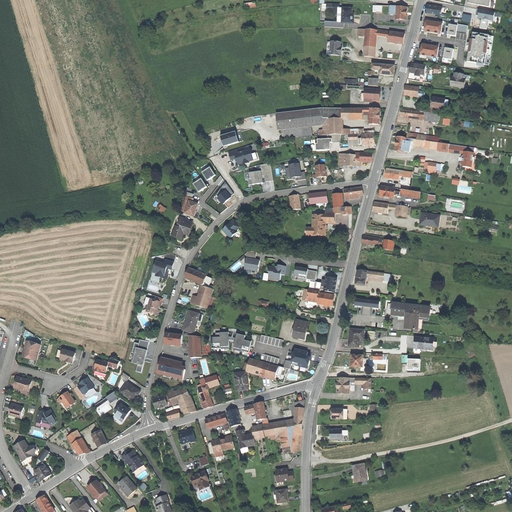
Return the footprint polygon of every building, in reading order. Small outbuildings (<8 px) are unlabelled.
[(477,9),(478,5),(469,3),(469,0),(465,0),(464,7),(477,9)] [(441,16),(442,12),(442,10),(443,8),(428,5),(426,10),(426,13),(441,16)] [(407,7),(398,7),(397,7),(397,15),(396,18),(396,19),(406,20),(407,15),(407,7)] [(339,10),(338,23),(344,23),(354,24),(354,22),(354,18),(352,18),(352,14),(353,8),(339,8),(339,10)] [(495,13),(480,10),(479,16),(481,17),(480,19),(482,19),(488,20),(494,21),(495,13)] [(432,22),(426,21),(424,31),(425,32),(427,32),(438,34),(440,34),(441,34),(443,24),(437,23),(432,22)] [(456,23),(456,26),(458,26),(456,33),(467,35),(468,26),(458,24),(458,23),(456,23)] [(456,26),(449,25),(447,35),(448,35),(450,36),(456,37),(456,33),(458,26),(456,26)] [(366,38),(367,30),(360,29),(359,37),(366,38)] [(390,37),(390,32),(373,30),(367,30),(366,38),(365,57),(375,58),(377,35),(390,37)] [(390,32),(390,37),(389,42),(403,44),(404,42),(406,34),(390,32)] [(469,50),(467,62),(477,64),(485,65),(490,36),(473,33),(472,40),(471,40),(470,43),(470,44),(469,50)] [(340,55),(342,55),(342,49),(342,48),(341,48),(341,43),(332,42),(331,55),(340,56),(340,55)] [(421,55),(426,56),(431,57),(437,58),(439,47),(438,47),(436,47),(425,45),(423,45),(422,45),(422,49),(421,55)] [(446,48),(445,48),(444,59),(450,60),(452,60),(454,50),(448,49),(446,48)] [(425,71),(426,66),(412,64),(411,68),(410,73),(416,74),(416,76),(420,77),(420,75),(425,76),(425,71)] [(374,65),(373,70),(379,71),(379,74),(380,75),(394,76),(394,72),(395,67),(374,65)] [(451,86),(464,88),(465,80),(469,81),(470,76),(455,74),(454,78),(454,80),(452,80),(451,86)] [(419,97),(420,88),(406,87),(405,91),(405,95),(419,97)] [(373,101),(379,101),(380,91),(366,90),(365,100),(366,100),(365,102),(371,103),(371,100),(373,101)] [(444,110),(445,105),(446,100),(433,98),(433,101),(432,108),(444,110)] [(311,127),(324,125),(329,119),(323,119),(323,109),(277,114),(279,130),(282,130),(311,127)] [(329,119),(343,119),(343,109),(323,109),(323,119),(329,119)] [(363,113),(363,109),(343,109),(343,119),(363,118),(363,113)] [(380,109),(370,109),(369,113),(369,125),(380,125),(380,119),(380,109)] [(424,121),(425,113),(401,110),(401,116),(404,116),(406,117),(405,118),(424,121)] [(437,115),(431,114),(430,122),(437,123),(437,121),(439,121),(440,116),(437,115)] [(343,119),(329,119),(324,125),(324,131),(320,131),(320,136),(360,134),(360,130),(343,130),(343,119)] [(312,136),(311,127),(282,130),(283,139),(312,136)] [(227,146),(239,142),(236,132),(221,137),(222,140),(221,141),(224,147),(227,145),(227,146)] [(425,141),(426,141),(427,136),(407,133),(407,139),(414,140),(425,141)] [(350,141),(361,140),(361,142),(360,142),(360,145),(368,145),(368,146),(372,146),(372,145),(376,145),(375,141),(375,135),(349,136),(350,141)] [(406,142),(407,139),(398,137),(397,145),(396,151),(402,152),(403,141),(406,142)] [(332,139),(318,140),(318,144),(316,144),(317,151),(326,151),(326,150),(331,150),(331,143),(332,143),(332,139)] [(410,142),(406,142),(403,141),(402,152),(409,153),(410,144),(410,142)] [(425,141),(424,147),(424,148),(437,149),(438,143),(426,141),(425,141)] [(438,143),(437,149),(437,151),(448,153),(448,152),(450,145),(439,143),(438,143)] [(475,148),(450,145),(448,152),(464,154),(464,152),(474,153),(475,148)] [(249,162),(253,161),(251,155),(253,154),(251,150),(250,150),(245,151),(239,153),(237,150),(229,152),(232,160),(237,159),(238,160),(239,165),(244,164),(245,164),(249,163),(249,162)] [(472,169),(474,156),(474,153),(464,152),(464,154),(464,156),(463,156),(462,157),(462,158),(462,159),(463,160),(462,167),(472,169)] [(356,153),(356,155),(356,162),(373,162),(373,158),(373,154),(368,154),(368,153),(366,153),(366,154),(356,153)] [(356,167),(356,162),(356,155),(346,155),(346,166),(356,167)] [(477,157),(474,156),(472,169),(462,167),(462,170),(475,171),(477,157)] [(426,163),(426,165),(429,165),(428,170),(440,172),(441,165),(426,163)] [(261,165),(261,171),(262,176),(265,175),(265,178),(266,182),(273,181),(271,164),(261,165)] [(289,166),(289,168),(291,180),(294,179),(294,178),(295,178),(298,178),(301,177),(301,173),(300,164),(289,166)] [(319,178),(326,177),(325,165),(322,166),(322,164),(318,165),(318,166),(316,166),(317,178),(319,178)] [(209,180),(216,176),(211,167),(202,173),(207,180),(209,180)] [(404,177),(404,172),(387,169),(386,175),(385,178),(399,180),(399,176),(404,177)] [(261,171),(249,173),(250,178),(248,179),(249,185),(263,183),(262,179),(262,176),(261,171)] [(301,177),(298,178),(298,181),(306,180),(305,172),(301,173),(301,177)] [(215,183),(218,186),(223,179),(221,176),(215,183)] [(202,179),(193,184),(198,191),(200,192),(207,187),(202,179)] [(229,198),(234,194),(226,183),(217,195),(224,203),(229,198)] [(346,198),(363,195),(363,192),(362,187),(345,190),(346,198)] [(395,195),(395,192),(396,189),(382,187),(380,196),(387,197),(394,199),(395,195)] [(421,192),(402,189),(401,195),(420,199),(421,192)] [(311,204),(328,202),(327,192),(310,194),(311,204)] [(333,195),(334,208),(343,208),(342,194),(333,195)] [(300,200),(299,195),(290,197),(292,211),(301,209),(300,200)] [(182,212),(186,213),(190,202),(192,203),(194,199),(192,199),(187,197),(182,212)] [(198,205),(192,203),(190,202),(186,213),(194,216),(196,211),(198,205)] [(389,209),(389,204),(375,203),(374,208),(374,212),(388,214),(389,209)] [(408,207),(398,206),(397,210),(397,217),(407,218),(408,207)] [(427,226),(438,227),(440,217),(422,214),(420,224),(427,226)] [(326,223),(326,216),(326,215),(314,215),(313,229),(307,229),(307,236),(318,236),(318,237),(322,237),(322,236),(325,236),(326,228),(326,223)] [(173,237),(182,240),(184,234),(189,236),(190,231),(193,223),(188,222),(188,221),(184,219),(181,228),(176,227),(173,237)] [(238,232),(237,231),(240,228),(234,221),(230,224),(228,226),(224,230),(231,238),(238,232)] [(374,244),(375,238),(363,236),(363,240),(362,244),(374,246),(374,244)] [(393,251),(395,242),(385,240),(384,249),(393,251)] [(248,258),(248,259),(256,260),(257,252),(249,252),(245,255),(248,258)] [(259,265),(260,261),(256,260),(248,259),(247,259),(245,270),(258,272),(259,265)] [(173,268),(175,263),(166,260),(165,264),(157,262),(154,273),(157,274),(157,276),(162,278),(168,280),(169,275),(167,272),(168,269),(173,270),(173,268)] [(285,275),(286,267),(279,266),(279,267),(276,267),(274,266),(274,268),(270,267),(269,272),(270,272),(269,277),(274,278),(274,279),(280,280),(281,275),(285,275)] [(186,278),(204,285),(207,275),(190,268),(188,273),(186,278)] [(308,270),(308,269),(304,269),(296,268),(295,276),(299,277),(306,279),(308,270)] [(317,272),(308,270),(306,279),(315,281),(317,272)] [(367,276),(367,272),(358,270),(357,280),(356,285),(365,286),(367,276)] [(161,282),(162,278),(157,276),(157,274),(154,273),(152,280),(161,282)] [(392,275),(385,274),(384,278),(384,281),(391,282),(392,275)] [(322,287),(325,287),(325,291),(335,293),(336,284),(337,279),(327,278),(326,281),(323,280),(322,287)] [(192,304),(208,308),(214,289),(203,286),(199,300),(194,298),(192,304)] [(320,294),(319,297),(318,303),(318,304),(324,305),(323,307),(328,307),(328,305),(333,306),(334,302),(335,296),(320,294)] [(161,306),(164,298),(153,295),(152,299),(148,297),(146,304),(147,304),(148,306),(147,307),(151,315),(154,314),(159,315),(160,312),(160,310),(159,310),(158,308),(159,306),(161,306)] [(380,309),(380,302),(356,299),(355,306),(361,307),(361,306),(363,306),(363,307),(362,314),(370,315),(371,308),(371,307),(373,307),(373,308),(380,309)] [(406,327),(418,329),(420,316),(424,316),(424,317),(430,317),(431,308),(394,303),(393,314),(407,316),(407,319),(406,327)] [(184,330),(194,333),(197,326),(200,327),(204,315),(201,314),(200,314),(190,311),(187,321),(184,330)] [(293,337),(304,339),(306,332),(307,333),(307,330),(309,323),(297,320),(293,337)] [(363,342),(365,331),(351,329),(350,337),(349,346),(359,347),(360,342),(363,342)] [(375,332),(368,331),(367,339),(375,340),(375,332)] [(221,343),(221,348),(229,348),(229,338),(229,333),(221,333),(221,337),(216,338),(213,338),(214,344),(221,343)] [(166,344),(182,345),(184,336),(168,334),(167,341),(166,344)] [(234,349),(242,351),(243,346),(250,348),(251,346),(252,341),(245,339),(246,336),(237,334),(234,349)] [(262,335),(260,343),(282,348),(284,341),(262,335)] [(190,350),(191,358),(202,358),(200,337),(190,336),(190,350)] [(434,351),(435,339),(419,338),(419,339),(415,339),(414,349),(421,349),(434,351)] [(139,344),(138,348),(147,351),(149,342),(148,342),(140,340),(139,344)] [(23,356),(37,360),(41,345),(28,341),(26,347),(24,356),(23,356)] [(138,363),(138,365),(143,366),(147,351),(138,348),(136,348),(135,354),(133,362),(138,363)] [(73,363),(76,353),(61,349),(59,359),(63,360),(66,361),(67,361),(73,363)] [(308,353),(295,349),(292,362),(292,365),(309,369),(311,358),(309,357),(307,357),(308,353)] [(407,362),(407,371),(421,370),(421,357),(409,357),(409,354),(401,355),(402,362),(407,362)] [(265,355),(263,362),(277,366),(279,359),(265,355)] [(361,367),(363,367),(363,356),(352,356),(352,357),(351,357),(351,360),(352,360),(352,363),(351,367),(354,367),(354,369),(361,369),(361,367)] [(186,370),(182,369),(183,363),(177,361),(162,358),(158,373),(184,380),(186,370)] [(110,363),(109,367),(118,370),(120,362),(111,359),(110,363)] [(276,379),(278,374),(279,368),(250,359),(249,365),(247,371),(267,377),(276,379)] [(290,369),(292,365),(292,362),(286,360),(284,368),(290,369)] [(107,373),(109,367),(110,363),(105,362),(105,363),(103,362),(102,362),(98,361),(97,365),(95,365),(94,368),(93,371),(101,374),(102,371),(107,373)] [(249,389),(247,379),(246,373),(235,374),(238,391),(243,390),(249,389)] [(201,394),(208,391),(209,391),(209,388),(220,385),(217,376),(200,381),(202,385),(198,386),(199,394),(201,394)] [(32,381),(19,378),(17,383),(16,388),(17,388),(16,391),(27,394),(28,391),(29,392),(32,381)] [(80,384),(81,385),(78,387),(86,398),(94,392),(96,391),(94,388),(95,388),(88,379),(84,381),(80,384)] [(249,389),(243,390),(243,393),(248,392),(252,391),(250,379),(247,379),(249,389)] [(348,394),(348,388),(348,383),(348,379),(338,379),(338,385),(337,385),(336,388),(338,388),(338,390),(338,394),(348,394)] [(356,379),(356,383),(356,385),(365,385),(365,390),(371,390),(371,379),(356,379)] [(123,393),(134,401),(137,397),(141,392),(128,383),(122,392),(124,393),(123,393)] [(167,391),(173,405),(180,402),(185,415),(198,411),(192,396),(191,397),(187,387),(175,392),(174,389),(167,391)] [(210,396),(208,391),(201,394),(203,400),(201,401),(204,409),(213,406),(211,398),(210,396)] [(63,402),(67,408),(76,403),(69,392),(65,395),(60,398),(63,402)] [(110,401),(118,395),(115,392),(107,398),(110,401)] [(165,407),(169,406),(166,395),(154,399),(155,402),(157,409),(162,408),(162,409),(165,408),(165,407)] [(298,408),(305,408),(306,400),(296,402),(298,408)] [(258,421),(263,420),(267,419),(264,402),(259,404),(255,405),(258,421)] [(16,416),(21,418),(24,408),(12,404),(11,409),(10,413),(16,415),(16,416)] [(127,416),(131,411),(122,404),(115,414),(116,415),(115,417),(123,423),(127,416)] [(247,414),(256,412),(254,405),(245,408),(247,414)] [(301,451),(305,408),(298,408),(296,421),(270,425),(269,418),(267,419),(263,420),(266,436),(271,435),(272,439),(277,438),(282,437),(281,433),(286,433),(290,453),(301,451)] [(332,419),(344,420),(344,412),(344,409),(332,409),(332,413),(332,419)] [(52,426),(57,423),(55,420),(56,419),(51,410),(45,414),(43,413),(43,412),(42,410),(40,410),(36,422),(42,424),(43,422),(51,424),(52,426)] [(232,427),(241,424),(239,417),(237,410),(228,413),(232,427)] [(169,420),(181,416),(180,411),(167,415),(169,420)] [(208,428),(228,422),(226,414),(212,418),(206,420),(208,428)] [(254,434),(255,439),(257,439),(265,437),(263,427),(253,429),(254,434)] [(191,443),(196,441),(192,430),(184,433),(184,432),(181,433),(179,434),(182,445),(187,443),(191,442),(191,443)] [(343,431),(343,430),(336,430),(331,430),(331,435),(331,440),(343,440),(343,431)] [(73,444),(83,438),(78,431),(70,436),(68,437),(73,444)] [(99,448),(108,444),(102,431),(93,435),(96,440),(99,448)] [(256,446),(255,439),(254,434),(248,435),(245,436),(244,431),(237,432),(241,449),(256,446)] [(280,455),(290,453),(286,433),(281,433),(282,437),(277,438),(280,455)] [(91,452),(83,438),(73,444),(79,455),(91,452)] [(229,439),(227,440),(224,440),(222,441),(212,443),(210,444),(209,445),(210,449),(213,449),(214,453),(215,456),(215,457),(224,455),(223,451),(235,448),(233,438),(229,439)] [(23,461),(33,456),(33,455),(29,448),(25,441),(15,447),(19,453),(23,461)] [(46,450),(39,459),(42,461),(49,451),(46,450)] [(129,463),(135,472),(145,465),(141,459),(139,460),(137,457),(138,456),(134,451),(130,454),(129,452),(126,454),(122,457),(127,464),(129,463)] [(203,467),(210,464),(207,457),(200,459),(203,467)] [(49,477),(52,475),(44,463),(38,467),(40,469),(36,472),(39,476),(36,478),(39,483),(46,479),(49,477)] [(364,464),(353,466),(354,472),(354,475),(355,475),(357,482),(362,481),(367,480),(364,464)] [(282,482),(294,480),(294,476),(293,472),(289,472),(288,469),(277,471),(277,475),(275,475),(276,480),(278,480),(278,481),(282,481),(282,482)] [(212,486),(206,472),(200,474),(199,472),(196,473),(194,474),(195,476),(192,477),(194,483),(198,482),(199,485),(195,486),(198,492),(212,486)] [(123,480),(120,483),(123,486),(124,488),(122,490),(126,494),(127,492),(130,495),(138,489),(127,476),(123,480)] [(89,488),(99,501),(108,494),(103,487),(101,485),(98,481),(93,485),(89,488)] [(279,503),(289,501),(289,495),(288,492),(287,493),(286,489),(277,491),(279,503)] [(172,511),(169,503),(167,495),(163,497),(157,499),(158,501),(155,502),(158,511),(172,511)] [(37,501),(43,511),(55,511),(45,496),(41,499),(37,501)] [(74,511),(88,511),(91,508),(84,500),(81,502),(80,500),(76,503),(71,507),(74,511)]
